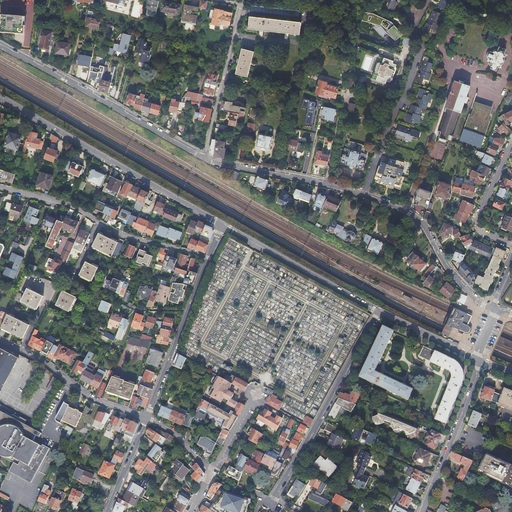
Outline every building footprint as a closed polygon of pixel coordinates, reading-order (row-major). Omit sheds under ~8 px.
[(155,0),(147,0),(145,10),(156,13),(159,1),(155,0)] [(206,9),(208,1),(203,0),(201,0),(200,7),(206,9)] [(400,4),(398,3),(397,2),(397,0),(399,0),(401,1),(401,0),(388,0),(388,2),(390,3),(388,8),(395,12),(400,4)] [(444,5),(442,4),(440,4),(437,10),(445,13),(450,4),(447,3),(449,0),(450,1),(450,0),(439,0),(443,2),(445,2),(444,5)] [(162,1),(160,11),(179,14),(181,5),(162,1)] [(182,19),(197,22),(198,15),(190,13),(191,9),(199,11),(200,6),(185,3),(182,19)] [(229,25),(232,14),(211,8),(208,19),(213,21),(212,25),(219,26),(224,27),(225,24),(229,25)] [(396,43),(404,35),(391,22),(373,14),(355,10),(354,21),(370,23),(380,26),(396,43)] [(94,14),(95,11),(93,11),(92,16),(88,15),(86,26),(90,26),(89,28),(94,29),(94,27),(98,28),(99,21),(97,21),(94,14)] [(430,27),(428,26),(426,25),(422,33),(430,37),(432,32),(435,33),(438,26),(436,25),(440,16),(432,13),(428,22),(429,22),(431,23),(430,27)] [(1,14),(0,31),(7,31),(7,33),(24,34),(25,25),(23,25),(23,16),(1,14)] [(249,17),(248,29),(299,35),(301,23),(249,17)] [(53,45),(55,32),(42,30),(39,47),(42,47),(42,49),(46,50),(46,48),(49,48),(49,44),(53,45)] [(110,47),(108,53),(115,54),(116,49),(125,51),(128,50),(132,34),(124,32),(122,33),(122,35),(123,37),(121,43),(119,43),(118,42),(118,43),(115,42),(114,48),(110,47)] [(140,39),(137,50),(143,52),(140,61),(149,63),(151,54),(150,54),(152,47),(147,46),(148,42),(140,39)] [(57,40),(55,52),(68,54),(70,43),(57,40)] [(217,53),(225,55),(226,49),(219,47),(217,53)] [(490,52),(487,58),(490,59),(489,62),(489,63),(489,64),(489,65),(489,66),(489,67),(490,67),(492,67),(491,68),(496,71),(498,67),(501,66),(502,64),(504,63),(505,61),(504,59),(505,56),(505,54),(504,54),(506,50),(500,48),(499,51),(496,50),(494,51),(493,53),(490,52)] [(242,49),(236,74),(248,77),(254,52),(242,49)] [(90,67),(92,57),(80,54),(78,64),(90,67)] [(395,68),(396,66),(392,64),(393,62),(384,59),(382,64),(377,63),(373,74),(378,75),(376,81),(385,84),(386,82),(390,83),(390,81),(391,80),(391,79),(390,79),(390,78),(389,78),(389,77),(391,78),(393,71),(392,70),(393,70),(394,70),(394,69),(395,69),(395,68)] [(423,76),(421,75),(418,74),(416,82),(424,85),(425,81),(428,82),(431,74),(429,74),(432,64),(424,61),(421,71),(422,71),(424,72),(423,76)] [(105,66),(101,82),(99,89),(110,91),(116,66),(113,65),(112,70),(113,70),(111,74),(106,73),(107,67),(108,67),(109,64),(106,63),(105,66)] [(96,82),(101,83),(105,66),(102,66),(100,65),(100,67),(99,73),(91,71),(90,78),(92,79),(92,80),(97,81),(96,82)] [(206,84),(203,94),(212,96),(217,77),(209,74),(207,82),(205,81),(204,84),(206,84)] [(465,82),(457,79),(447,106),(456,109),(464,112),(467,102),(470,103),(472,96),(470,96),(474,85),(465,82)] [(319,81),(316,93),(319,94),(319,96),(322,97),(322,96),(328,98),(328,96),(335,97),(338,87),(326,84),(326,83),(319,81)] [(409,113),(410,113),(410,115),(407,114),(404,122),(414,125),(415,123),(419,124),(422,116),(419,115),(420,112),(421,112),(422,109),(425,110),(427,106),(425,106),(426,103),(429,104),(431,95),(427,94),(428,92),(418,88),(416,96),(420,97),(419,100),(417,99),(415,106),(411,105),(409,113)] [(199,102),(212,105),(214,101),(207,99),(206,100),(201,98),(202,94),(199,93),(197,98),(196,101),(199,102)] [(136,100),(137,96),(129,94),(126,104),(134,106),(136,100)] [(140,102),(136,100),(134,106),(133,108),(141,111),(144,101),(144,99),(145,96),(141,95),(139,100),(141,100),(140,102)] [(171,103),(168,115),(173,116),(173,114),(179,116),(179,114),(181,114),(182,112),(184,113),(186,103),(191,104),(191,100),(196,101),(197,98),(188,95),(181,102),(181,104),(179,104),(179,105),(175,105),(175,104),(171,103)] [(302,97),(296,124),(312,126),(318,100),(302,97)] [(144,101),(141,111),(150,113),(152,105),(152,104),(147,103),(148,100),(147,99),(144,99),(144,101)] [(222,101),(220,110),(233,113),(245,115),(246,109),(232,106),(233,103),(222,101)] [(493,109),(472,102),(459,140),(466,143),(465,147),(471,149),(473,146),(480,148),(481,145),(483,144),(482,143),(484,141),(483,140),(483,139),(485,138),(484,137),(493,109)] [(160,107),(152,105),(150,113),(158,116),(160,107)] [(198,120),(208,122),(211,110),(201,107),(199,114),(198,120)] [(324,109),(321,109),(319,117),(334,121),(336,109),(324,107),(324,109)] [(443,118),(436,138),(438,139),(437,141),(445,144),(446,140),(450,142),(453,136),(452,134),(460,111),(447,107),(442,118),(443,118)] [(511,115),(509,110),(498,117),(498,118),(505,124),(511,119),(511,115)] [(245,115),(233,113),(233,114),(231,114),(229,125),(236,126),(237,120),(244,121),(245,115)] [(248,123),(246,130),(254,132),(255,125),(248,123)] [(499,129),(495,126),(494,130),(500,134),(504,130),(507,133),(510,129),(505,124),(499,129)] [(410,131),(406,130),(407,129),(398,125),(395,134),(404,137),(403,139),(410,142),(411,139),(416,141),(419,132),(411,129),(410,131)] [(9,133),(5,146),(18,150),(18,149),(22,151),(24,145),(20,143),(22,137),(9,133)] [(259,134),(257,147),(271,150),(273,137),(259,134)] [(58,138),(52,135),(49,143),(56,146),(58,138)] [(28,136),(22,157),(30,159),(33,148),(38,149),(41,140),(28,136)] [(290,138),(288,149),(301,151),(303,143),(298,141),(298,140),(290,138)] [(495,138),(493,143),(499,146),(502,147),(505,140),(501,138),(500,140),(498,139),(498,140),(495,138)] [(217,141),(214,156),(214,157),(224,159),(226,150),(224,149),(225,143),(217,141)] [(363,168),(366,159),(365,159),(367,154),(363,153),(365,145),(350,141),(348,149),(344,148),(340,161),(345,163),(344,164),(358,168),(358,167),(363,168)] [(502,147),(499,146),(498,147),(491,143),(487,152),(494,156),(496,151),(499,152),(502,147)] [(48,148),(44,158),(54,162),(57,151),(54,150),(48,148)] [(315,163),(327,166),(330,156),(322,154),(323,151),(318,150),(317,155),(315,163)] [(494,157),(488,155),(487,156),(485,155),(484,157),(485,157),(483,161),(487,163),(486,164),(490,166),(494,157)] [(386,187),(389,188),(392,189),(393,188),(399,190),(404,177),(401,176),(403,170),(402,169),(404,163),(397,160),(397,161),(389,159),(388,164),(381,162),(380,166),(379,165),(374,178),(381,181),(380,183),(386,185),(386,187)] [(69,161),(66,168),(69,170),(68,172),(79,177),(83,167),(69,161)] [(490,168),(482,164),(480,168),(479,167),(478,169),(479,170),(478,173),(486,176),(490,168)] [(92,169),(86,181),(100,187),(106,174),(100,171),(99,173),(92,169)] [(13,183),(16,175),(0,170),(0,178),(2,179),(4,179),(4,181),(6,181),(13,183)] [(478,173),(473,170),(469,180),(476,183),(480,185),(481,183),(482,184),(483,183),(486,176),(478,173)] [(229,176),(235,179),(238,174),(235,172),(233,171),(229,176)] [(53,176),(40,172),(36,185),(49,189),(53,176)] [(121,182),(109,176),(102,191),(105,192),(106,189),(116,193),(121,182)] [(259,177),(254,185),(264,191),(266,188),(267,188),(269,186),(267,185),(269,182),(259,177)] [(464,179),(455,177),(454,181),(456,182),(459,183),(459,187),(461,188),(464,179)] [(501,182),(500,186),(508,190),(510,186),(511,186),(511,185),(511,180),(504,177),(502,182),(501,182)] [(464,179),(461,188),(461,189),(473,193),(476,183),(469,180),(464,178),(464,179)] [(456,182),(454,181),(452,191),(453,191),(460,193),(461,189),(461,188),(459,187),(459,183),(456,182)] [(439,182),(435,194),(446,198),(447,196),(449,197),(450,193),(448,192),(450,185),(439,182)] [(120,195),(127,198),(128,195),(132,186),(133,185),(129,183),(127,186),(125,185),(120,195)] [(141,190),(132,186),(128,195),(137,199),(141,190)] [(508,190),(500,186),(496,194),(506,198),(509,190),(508,190)] [(296,187),(293,194),(295,194),(294,195),(295,197),(298,198),(300,197),(310,201),(313,193),(303,189),(302,190),(297,188),(296,187)] [(427,208),(432,192),(418,188),(418,189),(416,190),(415,193),(416,194),(413,204),(427,208)] [(461,189),(460,193),(459,194),(458,199),(463,201),(469,203),(471,198),(472,198),(473,193),(461,189)] [(149,193),(141,190),(137,199),(133,208),(139,211),(143,202),(145,203),(149,193)] [(287,203),(291,204),(293,198),(288,196),(288,194),(285,193),(284,196),(281,195),(279,201),(286,204),(287,203)] [(323,206),(327,198),(317,194),(312,206),(322,210),(323,206)] [(327,198),(323,206),(336,212),(340,201),(327,196),(327,198)] [(160,199),(158,198),(154,210),(161,213),(164,206),(165,205),(159,202),(160,199)] [(505,203),(496,199),(494,203),(496,204),(495,206),(502,209),(505,203)] [(473,205),(469,203),(463,201),(459,210),(467,213),(469,208),(471,209),(473,205)] [(9,211),(8,214),(18,218),(22,208),(12,204),(9,211)] [(118,207),(114,206),(108,219),(112,220),(111,222),(115,224),(117,220),(114,219),(119,210),(118,207)] [(164,206),(161,213),(161,215),(179,222),(182,215),(174,212),(167,209),(168,207),(164,206)] [(29,207),(23,220),(34,224),(35,224),(37,219),(34,218),(37,210),(29,207)] [(455,215),(454,219),(464,224),(468,216),(458,212),(457,215),(455,215)] [(58,219),(47,214),(42,224),(38,234),(43,236),(44,237),(49,239),(54,229),(57,221),(58,219)] [(49,239),(44,250),(49,253),(61,227),(68,230),(73,219),(70,218),(69,219),(66,217),(61,215),(59,221),(57,221),(54,229),(49,239)] [(511,217),(510,217),(509,216),(506,215),(500,228),(506,231),(507,229),(511,231),(511,230),(511,217)] [(149,222),(137,217),(134,227),(135,227),(135,228),(139,234),(145,232),(149,222)] [(70,232),(71,232),(74,233),(79,223),(79,222),(76,220),(76,221),(73,219),(68,230),(68,231),(68,232),(69,232),(70,232)] [(191,220),(186,231),(186,233),(192,236),(193,236),(198,223),(191,220)] [(332,220),(328,230),(333,232),(333,231),(337,232),(336,235),(344,239),(345,235),(346,235),(346,237),(346,238),(346,239),(347,240),(348,241),(349,241),(350,241),(351,240),(352,238),(352,237),(354,235),(356,233),(355,231),(350,229),(348,230),(347,231),(343,229),(344,226),(337,223),(337,221),(333,220),(332,220)] [(199,221),(198,223),(193,236),(195,237),(196,234),(195,234),(196,231),(200,233),(199,236),(198,235),(197,238),(200,239),(201,236),(202,234),(205,225),(203,224),(203,222),(199,221)] [(149,222),(145,232),(149,233),(148,235),(152,237),(157,226),(149,222)] [(449,234),(450,235),(453,236),(455,237),(457,239),(457,238),(461,237),(458,228),(453,230),(453,229),(452,228),(452,227),(444,223),(439,234),(447,237),(449,234)] [(213,228),(205,225),(202,234),(211,238),(214,230),(213,228)] [(160,227),(157,234),(166,238),(167,236),(177,240),(177,239),(180,240),(183,234),(170,229),(169,231),(160,227)] [(74,246),(83,250),(91,232),(82,228),(74,245),(74,246)] [(112,255),(118,240),(98,232),(93,246),(99,249),(111,253),(110,254),(112,255)] [(472,240),(468,234),(461,237),(465,244),(472,240)] [(366,235),(363,243),(368,245),(367,249),(380,254),(384,242),(366,235)] [(191,239),(188,247),(193,249),(193,248),(196,249),(199,242),(191,239)] [(199,242),(196,249),(195,251),(203,254),(205,253),(209,242),(200,239),(199,242)] [(490,248),(474,241),(469,248),(486,256),(488,253),(490,248)] [(13,242),(11,247),(24,251),(26,245),(13,242)] [(62,261),(66,263),(74,246),(74,245),(68,242),(60,261),(62,261)] [(128,244),(124,254),(132,257),(136,247),(128,244)] [(501,259),(505,252),(495,248),(494,249),(492,255),(501,259)] [(139,249),(135,262),(148,267),(153,255),(139,249)] [(164,250),(160,249),(158,255),(157,254),(153,264),(162,267),(163,266),(166,256),(167,254),(163,252),(164,250)] [(463,259),(465,255),(456,251),(452,258),(462,262),(463,259)] [(23,257),(12,252),(8,260),(14,262),(12,269),(6,267),(3,274),(15,278),(23,257)] [(409,252),(405,257),(408,259),(407,261),(420,271),(421,270),(423,271),(427,265),(426,264),(427,263),(413,252),(412,254),(409,252)] [(186,257),(180,254),(176,265),(180,267),(179,269),(186,272),(187,271),(187,269),(188,266),(186,265),(185,268),(184,268),(185,263),(184,263),(186,257)] [(197,257),(192,255),(188,266),(187,269),(195,273),(196,271),(195,270),(196,267),(193,266),(195,260),(196,261),(197,257)] [(492,255),(487,266),(485,269),(484,269),(483,273),(484,273),(482,278),(477,276),(474,284),(478,286),(478,287),(486,291),(496,270),(501,259),(492,255)] [(166,256),(163,266),(172,270),(176,259),(166,256)] [(59,268),(62,261),(60,261),(55,259),(55,261),(49,259),(47,263),(49,264),(47,269),(52,272),(53,270),(56,272),(58,268),(59,268)] [(462,262),(458,272),(469,284),(475,270),(473,269),(472,272),(467,266),(468,264),(463,259),(462,262)] [(79,275),(84,278),(91,281),(97,267),(91,264),(85,262),(79,275)] [(428,276),(431,273),(437,265),(434,263),(425,274),(428,276)] [(175,268),(170,282),(173,282),(174,282),(176,278),(178,278),(180,273),(186,275),(186,272),(179,269),(175,268)] [(183,282),(193,285),(197,273),(195,273),(187,269),(187,271),(190,272),(189,275),(188,275),(186,278),(185,277),(183,282)] [(428,276),(422,284),(427,288),(429,285),(430,286),(431,284),(430,284),(436,277),(431,273),(428,276)] [(121,280),(116,291),(120,293),(125,281),(121,280)] [(125,281),(120,293),(124,295),(128,282),(125,281)] [(174,282),(173,282),(168,300),(177,303),(180,297),(182,298),(185,290),(184,290),(186,284),(185,284),(183,284),(180,283),(174,282)] [(447,282),(439,292),(449,299),(456,290),(447,282)] [(136,295),(149,300),(152,290),(153,288),(141,283),(136,295)] [(129,284),(123,301),(127,302),(133,286),(129,284)] [(157,292),(155,297),(154,300),(163,304),(166,295),(167,295),(169,288),(161,285),(158,293),(157,292)] [(23,295),(16,292),(11,303),(16,305),(18,301),(31,307),(36,309),(42,295),(37,293),(26,288),(23,295)] [(63,290),(56,304),(70,311),(77,296),(63,290)] [(149,300),(147,306),(152,306),(154,300),(155,297),(154,296),(155,291),(152,290),(149,300)] [(102,300),(99,309),(106,312),(109,303),(102,300)] [(455,307),(447,323),(450,324),(460,329),(459,332),(460,332),(463,334),(464,332),(467,333),(468,333),(469,333),(470,333),(470,332),(471,332),(471,331),(472,331),(472,330),(472,329),(472,328),(472,326),(471,326),(471,325),(470,324),(469,324),(473,315),(472,315),(472,313),(470,312),(469,314),(468,313),(455,307)] [(118,315),(112,313),(108,323),(113,325),(112,326),(118,328),(122,318),(123,316),(119,314),(118,315)] [(143,316),(136,313),(133,321),(131,325),(143,329),(144,325),(145,323),(141,322),(143,316)] [(4,320),(0,328),(11,333),(18,337),(22,339),(29,325),(24,323),(6,314),(4,320)] [(148,317),(145,327),(153,328),(155,319),(148,317)] [(171,328),(173,319),(165,317),(164,323),(156,321),(154,327),(156,327),(158,328),(162,328),(170,330),(170,328),(171,328)] [(116,335),(115,337),(122,340),(129,320),(122,318),(116,335)] [(384,327),(359,377),(407,400),(412,390),(374,372),(394,332),(384,327)] [(159,331),(158,335),(167,337),(168,334),(169,335),(171,331),(170,330),(162,328),(161,332),(159,331)] [(33,332),(27,345),(40,351),(45,341),(47,337),(46,336),(43,341),(39,338),(38,340),(33,338),(35,333),(33,332)] [(104,332),(103,336),(113,341),(115,338),(113,337),(104,332)] [(167,337),(158,335),(156,343),(167,345),(168,342),(166,341),(167,337)] [(127,343),(134,346),(137,347),(141,349),(142,347),(148,350),(150,342),(140,339),(130,336),(128,342),(127,343)] [(495,344),(511,350),(511,341),(499,336),(495,344)] [(46,341),(45,341),(40,351),(42,352),(46,354),(48,355),(53,345),(52,345),(52,344),(46,341)] [(65,346),(59,343),(57,347),(52,357),(58,360),(59,358),(62,360),(62,361),(64,362),(65,361),(66,362),(68,359),(71,361),(75,354),(71,351),(70,350),(67,348),(66,349),(64,348),(65,346)] [(47,356),(51,359),(52,357),(57,347),(53,345),(48,355),(47,356)] [(424,346),(419,357),(447,372),(449,372),(450,373),(451,374),(451,375),(451,376),(451,378),(451,379),(450,380),(435,419),(445,424),(462,382),(462,380),(463,378),(462,374),(461,369),(460,367),(457,364),(455,363),(453,361),(424,346)] [(0,389),(1,390),(17,358),(0,349),(0,389)] [(157,367),(160,359),(162,352),(151,349),(149,356),(146,363),(157,367)] [(177,354),(173,366),(181,370),(183,367),(186,359),(177,354)] [(76,362),(72,370),(76,373),(78,370),(83,373),(84,371),(87,366),(77,360),(76,362)] [(173,366),(171,369),(180,374),(181,370),(173,366)] [(183,367),(181,370),(183,371),(183,372),(190,376),(191,374),(192,372),(183,367)] [(143,378),(138,376),(137,380),(141,382),(142,379),(150,383),(154,373),(146,370),(146,371),(143,370),(142,373),(144,374),(143,378)] [(82,376),(80,379),(90,385),(95,376),(84,371),(83,373),(82,376)] [(95,376),(90,385),(98,389),(103,378),(96,374),(95,376)] [(226,375),(224,380),(230,383),(231,384),(245,391),(248,385),(249,385),(232,375),(231,378),(226,375)] [(45,389),(50,392),(56,379),(52,376),(45,389)] [(112,376),(105,392),(118,396),(131,400),(133,392),(135,385),(123,381),(124,380),(123,380),(112,376)] [(174,389),(178,379),(174,377),(169,387),(174,389)] [(224,380),(219,377),(213,387),(216,389),(210,399),(219,405),(223,398),(228,401),(226,405),(234,409),(235,407),(237,405),(238,403),(231,399),(233,397),(233,396),(235,394),(230,391),(227,390),(226,390),(230,383),(224,380)] [(482,397),(497,404),(501,394),(494,391),(497,384),(489,381),(486,388),(486,387),(482,397)] [(102,383),(95,396),(99,398),(106,385),(102,383)] [(141,385),(137,394),(148,399),(152,390),(147,388),(148,386),(140,383),(139,384),(141,385)] [(170,397),(173,390),(166,386),(163,394),(166,395),(170,397)] [(497,404),(511,410),(511,390),(504,387),(501,394),(497,404)] [(265,402),(279,410),(282,403),(276,400),(277,397),(273,395),(274,392),(268,388),(267,389),(267,391),(267,392),(268,392),(268,393),(269,394),(268,395),(268,396),(265,402)] [(131,400),(128,408),(135,410),(137,404),(145,407),(148,399),(137,394),(133,392),(131,400)] [(339,399),(355,405),(358,396),(350,393),(348,397),(340,394),(339,399)] [(159,399),(158,402),(166,406),(169,399),(164,397),(163,401),(159,399)] [(339,399),(338,398),(329,415),(332,416),(331,417),(335,419),(341,407),(352,411),(356,405),(355,405),(339,399)] [(210,415),(218,419),(219,418),(221,419),(225,412),(214,406),(201,399),(198,408),(210,415)] [(62,422),(76,428),(82,414),(78,413),(79,412),(75,410),(75,411),(68,408),(69,407),(64,404),(63,403),(55,421),(55,422),(56,423),(62,426),(62,425),(61,425),(62,422)] [(233,414),(238,417),(245,406),(239,403),(238,405),(237,405),(235,407),(237,408),(233,414)] [(97,411),(99,407),(95,405),(93,411),(91,416),(95,417),(97,413),(97,411)] [(86,428),(90,430),(94,420),(95,417),(91,416),(86,416),(89,411),(90,410),(86,407),(85,408),(82,414),(76,428),(75,430),(79,432),(83,428),(83,423),(84,422),(87,424),(86,428)] [(158,416),(169,420),(172,411),(162,407),(158,416)] [(172,411),(169,420),(184,427),(184,426),(189,428),(193,418),(194,417),(190,415),(174,408),(172,411)] [(198,408),(194,417),(193,418),(204,424),(210,415),(198,408)] [(272,414),(263,409),(263,410),(261,412),(260,414),(258,412),(255,418),(268,425),(271,419),(272,418),(270,417),(272,414)] [(388,412),(378,409),(377,413),(378,417),(373,419),(375,425),(378,427),(378,426),(384,423),(391,426),(394,432),(393,433),(396,434),(397,433),(403,431),(405,432),(407,438),(406,438),(409,440),(410,439),(416,436),(412,426),(390,416),(386,416),(388,412)] [(230,431),(238,417),(233,414),(234,412),(232,411),(229,415),(225,412),(221,419),(226,422),(221,429),(222,430),(225,431),(226,428),(230,431)] [(474,411),(468,424),(477,428),(483,414),(479,413),(474,411)] [(31,484),(45,457),(49,449),(33,441),(36,437),(39,438),(41,434),(32,429),(24,425),(26,421),(19,417),(19,419),(12,415),(12,416),(5,412),(4,414),(0,412),(0,456),(0,457),(13,464),(8,473),(31,484)] [(97,413),(94,420),(104,425),(109,415),(105,414),(105,415),(101,413),(100,414),(97,413)] [(268,425),(277,430),(282,419),(277,416),(275,420),(274,421),(271,419),(268,425)] [(112,417),(107,427),(118,433),(124,421),(120,419),(119,421),(112,417)] [(310,427),(313,421),(307,417),(303,423),(310,427)] [(124,421),(118,433),(114,443),(119,445),(121,440),(124,434),(126,431),(130,421),(125,419),(124,421)] [(138,424),(130,421),(126,431),(124,434),(132,438),(136,428),(138,424)] [(424,427),(413,422),(418,433),(422,431),(424,427)] [(326,427),(324,430),(331,433),(333,434),(336,435),(340,429),(329,424),(327,428),(326,427)] [(306,428),(300,425),(296,432),(298,433),(299,431),(303,434),(306,428)] [(372,446),(379,431),(373,429),(371,433),(365,430),(359,427),(354,439),(360,442),(361,439),(367,442),(366,443),(372,446)] [(153,432),(149,429),(147,433),(152,436),(150,439),(156,443),(160,436),(153,432)] [(164,438),(166,435),(156,429),(154,432),(164,438)] [(249,440),(258,445),(264,435),(254,429),(253,432),(250,430),(248,434),(251,436),(249,440)] [(225,431),(222,430),(219,437),(216,444),(221,447),(225,440),(229,432),(225,431)] [(279,441),(285,444),(290,432),(286,430),(286,431),(285,434),(283,433),(281,438),(279,441)] [(444,444),(447,437),(432,430),(431,433),(429,434),(427,437),(429,439),(426,444),(429,445),(428,446),(433,448),(433,447),(436,448),(438,442),(444,444)] [(296,433),(287,451),(289,452),(293,454),(301,439),(303,440),(305,437),(296,433)] [(121,440),(130,444),(132,438),(124,434),(121,440)] [(164,438),(170,442),(173,438),(166,434),(166,435),(164,438)] [(336,435),(333,434),(331,438),(332,439),(331,443),(329,442),(327,447),(339,452),(344,439),(336,435)] [(168,454),(144,436),(142,441),(153,450),(148,457),(157,463),(161,457),(164,459),(168,454)] [(83,444),(82,448),(78,457),(83,459),(89,446),(83,444)] [(268,450),(267,451),(279,457),(280,455),(280,454),(269,448),(268,450)] [(439,456),(420,448),(419,452),(418,451),(416,458),(412,459),(416,466),(423,469),(424,466),(425,467),(426,465),(427,465),(428,463),(427,462),(436,465),(439,456)] [(280,454),(280,455),(286,459),(289,452),(287,451),(282,449),(280,454)] [(244,470),(255,475),(261,463),(265,455),(256,451),(253,456),(259,458),(256,464),(249,460),(244,470)] [(373,456),(363,451),(360,458),(360,457),(357,463),(360,464),(361,465),(360,469),(358,473),(355,474),(356,480),(353,487),(360,490),(360,489),(365,490),(369,479),(365,478),(365,479),(363,478),(363,477),(367,468),(368,468),(370,463),(369,463),(370,460),(371,460),(373,456)] [(472,461),(452,451),(450,456),(455,459),(454,460),(465,466),(464,469),(462,469),(459,475),(458,477),(460,478),(459,480),(463,482),(472,461)] [(110,464),(113,465),(115,461),(120,463),(124,455),(116,452),(112,461),(110,464)] [(511,467),(486,454),(479,470),(511,486),(511,467)] [(244,470),(249,460),(250,459),(242,455),(238,461),(239,462),(236,466),(235,469),(243,474),(244,470)] [(277,461),(265,455),(261,463),(270,468),(270,470),(272,471),(275,466),(277,461)] [(320,456),(313,464),(317,469),(318,470),(319,468),(329,477),(337,467),(327,459),(325,461),(320,456)] [(151,462),(147,459),(144,463),(140,460),(134,467),(138,470),(137,473),(141,476),(151,462)] [(103,465),(113,470),(115,466),(113,465),(110,464),(105,461),(105,462),(103,465)] [(175,468),(172,472),(181,480),(189,471),(184,466),(183,467),(176,462),(173,466),(175,468)] [(196,472),(203,478),(204,475),(197,464),(195,466),(191,463),(189,466),(196,472)] [(103,465),(100,473),(99,475),(110,479),(113,470),(103,465)] [(74,466),(72,471),(75,472),(83,476),(85,470),(74,466)] [(227,475),(239,481),(243,474),(235,469),(232,468),(231,470),(228,469),(224,466),(221,472),(225,475),(226,474),(227,475)] [(272,471),(267,482),(270,483),(270,481),(273,482),(280,468),(275,466),(272,471)] [(410,476),(409,478),(411,479),(420,483),(424,475),(415,470),(412,477),(410,476)] [(84,476),(81,482),(85,483),(86,482),(90,484),(94,476),(85,472),(84,476)] [(191,477),(199,485),(203,478),(196,472),(191,477)] [(161,492),(169,478),(167,477),(164,481),(159,490),(161,492)] [(326,484),(313,478),(309,486),(317,490),(318,489),(322,491),(326,484)] [(296,494),(299,496),(306,485),(296,479),(291,486),(293,487),(289,494),(294,497),(296,494)] [(411,479),(406,490),(415,495),(420,483),(411,479)] [(135,484),(143,489),(144,490),(148,484),(142,480),(139,484),(136,482),(135,484)] [(128,491),(137,496),(140,492),(140,493),(143,489),(135,484),(132,483),(128,491)] [(211,501),(212,499),(214,496),(218,490),(219,488),(221,485),(217,484),(213,485),(208,494),(206,498),(211,501)] [(48,487),(44,486),(42,489),(41,492),(40,494),(39,497),(38,500),(37,502),(45,505),(50,492),(47,491),(48,487)] [(72,503),(72,505),(76,507),(84,490),(79,488),(77,492),(72,490),(67,500),(72,503)] [(219,488),(218,490),(214,496),(219,499),(215,504),(214,504),(213,506),(206,502),(204,506),(205,508),(211,511),(227,511),(228,511),(245,511),(248,504),(249,504),(250,500),(246,498),(246,499),(226,493),(227,492),(223,491),(219,488)] [(66,495),(55,490),(48,506),(57,510),(57,509),(59,509),(59,510),(66,495)] [(123,501),(128,504),(135,508),(140,498),(137,496),(128,491),(123,501)] [(336,495),(332,503),(341,507),(342,507),(343,508),(342,509),(348,511),(352,502),(345,498),(345,497),(341,495),(341,494),(339,493),(337,496),(336,495)] [(395,506),(405,511),(407,508),(408,508),(412,499),(404,495),(400,493),(393,505),(395,506)] [(173,509),(177,511),(182,511),(189,501),(180,495),(177,502),(177,503),(173,509)] [(118,499),(117,503),(126,508),(128,504),(123,501),(119,499),(118,499)] [(124,511),(126,508),(117,503),(112,511),(124,511)]
